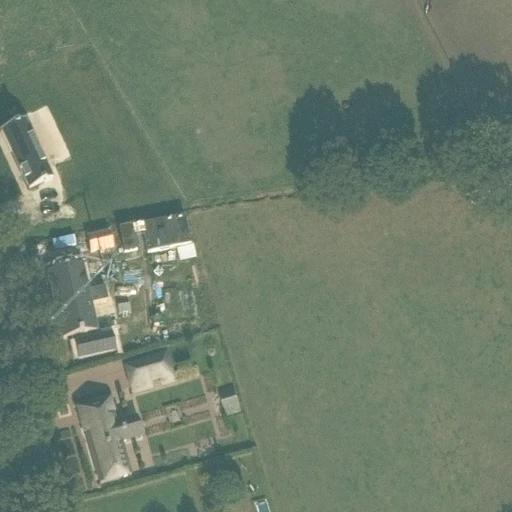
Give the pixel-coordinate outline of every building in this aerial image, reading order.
[(23,123),(0,134),(28,193),(51,182),(23,123)] [(184,218),(141,227),(147,256),(190,247),(184,218)] [(118,231),(117,231),(122,256),(136,252),(136,251),(131,228),(118,231)] [(108,233),(86,239),(90,255),(113,250),(108,233)] [(81,268),(47,275),(62,342),(74,339),(75,345),(74,345),(78,361),(115,353),(111,337),(99,340),(92,307),(107,303),(104,289),(87,293),(81,268)] [(166,350),(141,357),(151,389),(152,388),(152,385),(161,382),(162,385),(175,381),(166,350)] [(108,399),(74,409),(82,436),(84,436),(98,487),(130,478),(120,446),(126,444),(120,423),(114,425),(111,415),(112,415),(108,399)]
